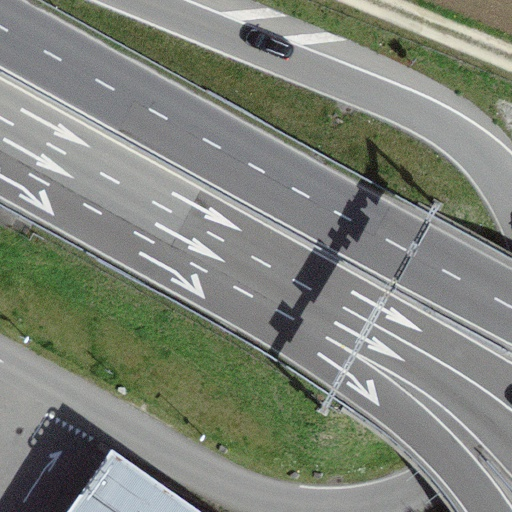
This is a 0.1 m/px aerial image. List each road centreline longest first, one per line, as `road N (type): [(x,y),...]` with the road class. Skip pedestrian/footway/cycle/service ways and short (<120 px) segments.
road 1 (trunk): [(511,307),(0,25)]
road 2 (trunk): [(0,134),(334,321)]
road 3 (trunk): [(334,321),(389,402),(439,448),(489,511)]
road 4 (trunk): [(334,321),(422,351),(511,410)]
road 5 (track): [(511,58),(371,0)]
